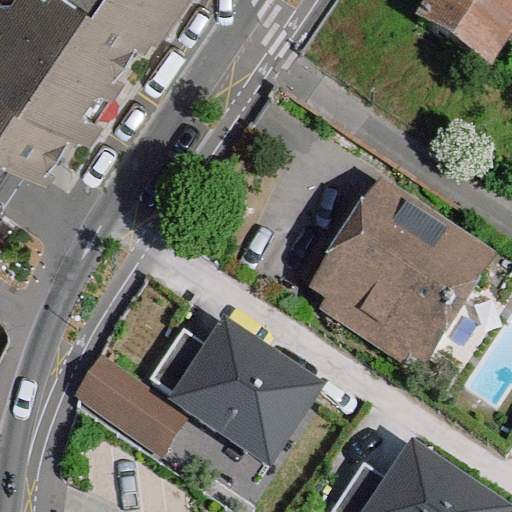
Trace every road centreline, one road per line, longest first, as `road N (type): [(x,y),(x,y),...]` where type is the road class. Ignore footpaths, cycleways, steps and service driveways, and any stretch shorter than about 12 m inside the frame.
road 1 (residential): [(233,34),(96,232),(54,320)]
road 2 (residential): [(233,34),(511,220)]
road 3 (residential): [(54,320),(18,432),(7,511)]
